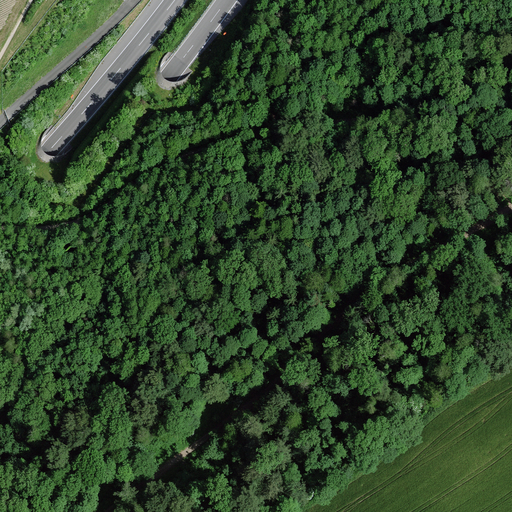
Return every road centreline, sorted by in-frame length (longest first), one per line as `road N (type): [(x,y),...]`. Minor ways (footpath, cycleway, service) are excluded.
road 1 (track): [(511,71),(457,107),(414,120),(313,121),(225,140),(68,228),(0,229)]
road 2 (track): [(511,207),(356,299),(311,354),(109,511)]
road 3 (motorway): [(0,266),(226,0)]
road 4 (motorway): [(174,0),(0,203)]
